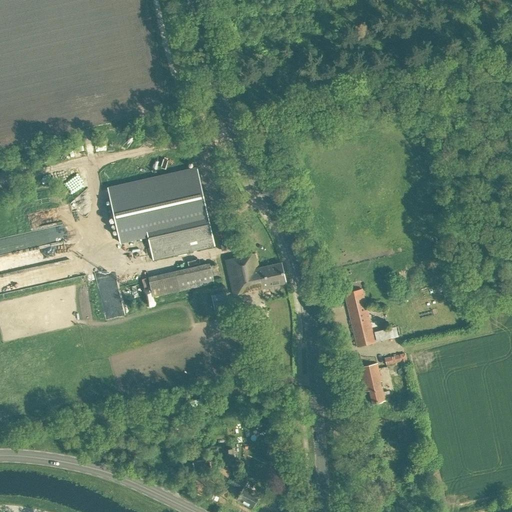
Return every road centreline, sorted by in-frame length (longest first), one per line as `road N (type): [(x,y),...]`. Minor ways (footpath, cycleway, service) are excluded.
road 1 (secondary): [(323,511),(302,272),(231,128),(195,0)]
road 2 (track): [(231,128),(511,63)]
road 3 (primary): [(0,455),(91,467),(194,511)]
